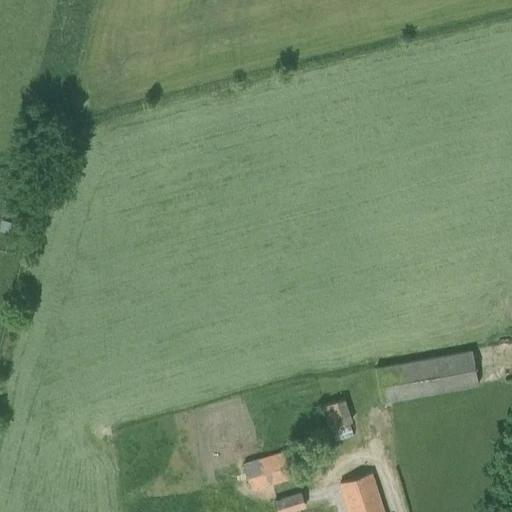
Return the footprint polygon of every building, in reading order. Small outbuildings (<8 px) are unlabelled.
[(472,351),(375,368),(382,401),(478,384),(472,351)] [(319,404),(333,442),(354,434),(339,396),(319,404)] [(299,447),(243,465),(251,490),(307,472),(299,447)] [(382,511),(370,473),(340,482),(349,511),(382,511)] [(286,511),(305,506),(300,493),(274,501),(277,511),(286,511)]
